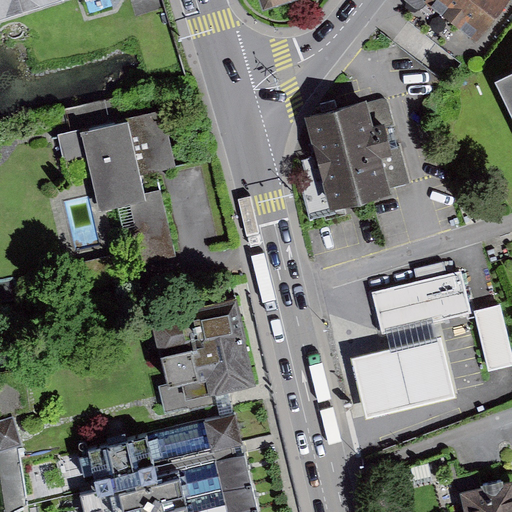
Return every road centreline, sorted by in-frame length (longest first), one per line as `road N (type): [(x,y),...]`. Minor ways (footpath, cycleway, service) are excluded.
road 1 (primary): [(335,511),(235,98)]
road 2 (primary): [(235,98),(304,65),(367,0)]
